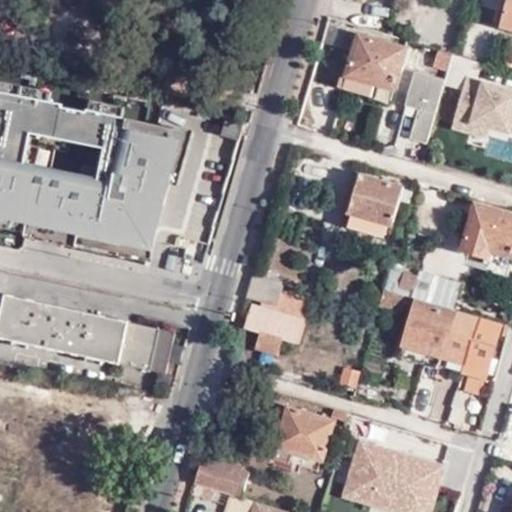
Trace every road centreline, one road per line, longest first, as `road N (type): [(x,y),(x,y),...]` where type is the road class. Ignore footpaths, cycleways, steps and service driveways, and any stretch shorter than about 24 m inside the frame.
road 1 (tertiary): [(310,0),(222,305)]
road 2 (residential): [(0,255),(222,305)]
road 3 (tertiary): [(222,305),(162,511)]
